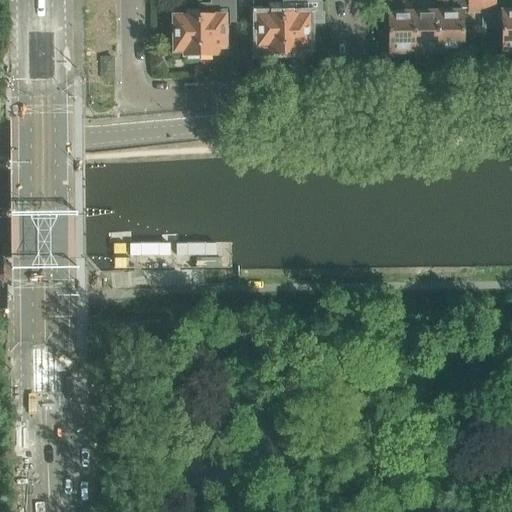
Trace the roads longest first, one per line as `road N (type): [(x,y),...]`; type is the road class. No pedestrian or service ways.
road 1 (secondary): [(40,0),(50,511)]
road 2 (residential): [(349,92),(138,94),(130,75),(131,0)]
road 3 (residential): [(128,133),(350,119)]
road 4 (residential): [(511,90),(349,92)]
road 5 (residential): [(350,119),(511,117)]
road 6 (unclassified): [(0,140),(128,133)]
